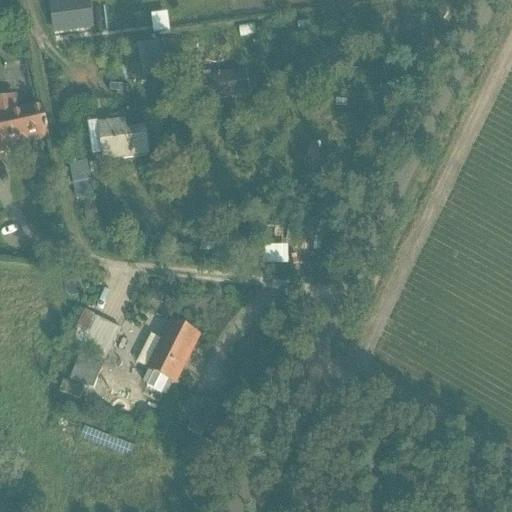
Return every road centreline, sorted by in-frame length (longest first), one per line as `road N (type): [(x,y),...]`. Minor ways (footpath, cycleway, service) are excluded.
road 1 (unclassified): [(229,511),(476,0)]
road 2 (track): [(336,291),(123,268),(80,245),(21,0)]
